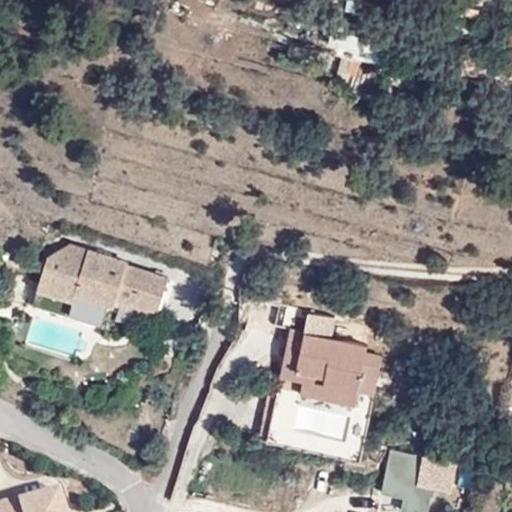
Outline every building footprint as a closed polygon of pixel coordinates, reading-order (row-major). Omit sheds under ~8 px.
[(511,43),(454,43),(454,66),(511,65),(511,43)] [(39,259),(32,280),(76,299),(82,289),(122,303),(126,297),(160,310),(174,275),(72,228),(45,241),(39,259)] [(348,392),(355,363),(358,347),(294,337),(284,379),(297,382),(295,397),(363,409),(367,396),(348,392)] [(373,368),(355,363),(348,392),(367,396),(373,368)] [(283,380),(271,377),(255,442),(271,444),(283,380)] [(376,509),(391,511),(408,511),(410,500),(420,502),(423,484),(453,490),(459,458),(387,445),(376,509)] [(65,511),(59,487),(0,504),(0,511),(65,511)]
